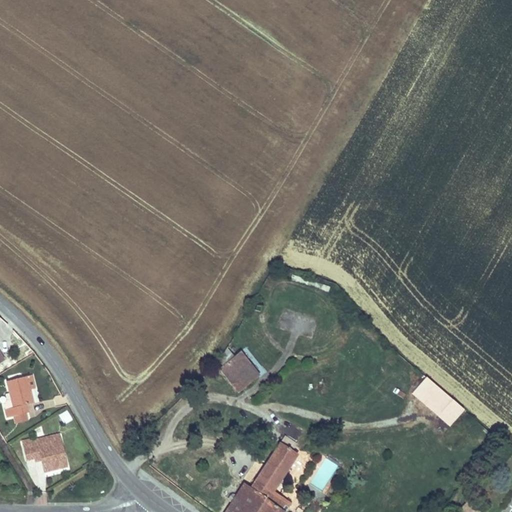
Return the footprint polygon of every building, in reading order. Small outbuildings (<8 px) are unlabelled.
[(320,284),(285,270),(282,278),(318,291),(320,284)] [(261,374),(242,349),(219,368),(238,392),(261,374)] [(32,375),(7,381),(11,400),(7,401),(4,405),(7,416),(13,415),(13,417),(26,413),(29,413),(27,405),(33,403),(30,390),(35,389),(32,375)] [(436,390),(429,398),(454,418),(460,411),(436,390)] [(66,410),(57,415),(63,426),(72,420),(66,410)] [(26,413),(13,417),(15,424),(28,421),(26,413)] [(67,465),(59,431),(21,440),(25,459),(33,457),(34,460),(41,458),(44,470),(67,465)] [(280,442),(252,486),(287,508),(292,500),(274,488),(297,452),(280,442)] [(221,511),(284,511),(287,508),(252,486),(242,480),(221,511)] [(485,511),(470,497),(455,511),(485,511)]
